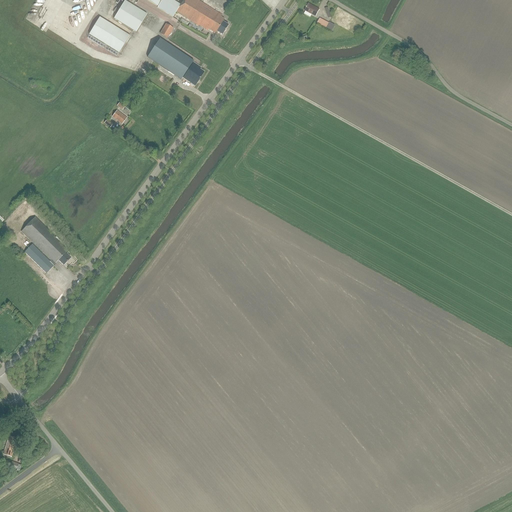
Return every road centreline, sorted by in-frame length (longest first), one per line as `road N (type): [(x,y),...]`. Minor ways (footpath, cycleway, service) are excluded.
road 1 (secondary): [(0,373),(28,347),(284,0)]
road 2 (unclassified): [(511,126),(452,91),(415,49),(331,0)]
road 3 (unclassified): [(111,511),(0,375)]
